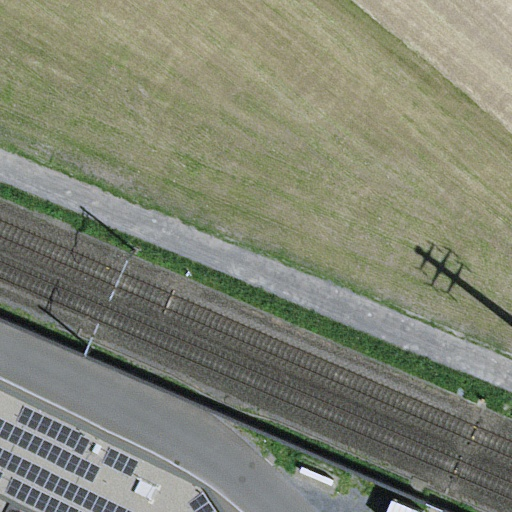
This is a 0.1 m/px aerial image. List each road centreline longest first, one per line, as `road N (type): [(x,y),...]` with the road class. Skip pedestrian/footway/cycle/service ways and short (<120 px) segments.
road 1 (unclassified): [(0,155),(511,369)]
road 2 (residential): [(281,511),(226,461),(0,349)]
